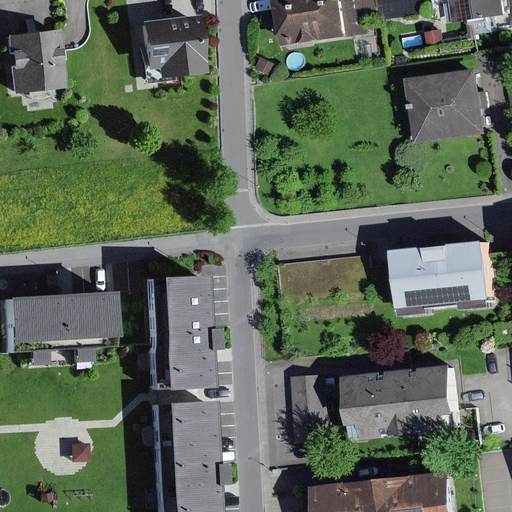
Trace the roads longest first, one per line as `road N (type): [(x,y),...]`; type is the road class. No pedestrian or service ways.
road 1 (residential): [(240,241),(511,215)]
road 2 (residential): [(240,241),(253,511)]
road 3 (residential): [(240,241),(230,0)]
road 4 (residential): [(0,265),(240,241)]
